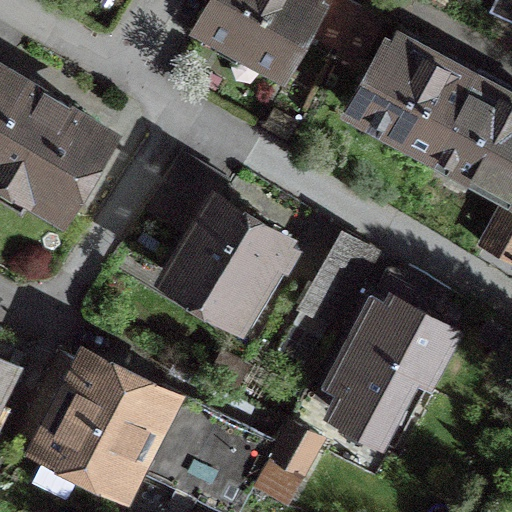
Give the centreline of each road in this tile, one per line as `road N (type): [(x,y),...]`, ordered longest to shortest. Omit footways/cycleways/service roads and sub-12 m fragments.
road 1 (residential): [(511,291),(183,101)]
road 2 (residential): [(183,101),(75,282),(33,305),(0,293)]
road 3 (residential): [(511,66),(390,0)]
road 4 (residential): [(12,0),(125,66)]
